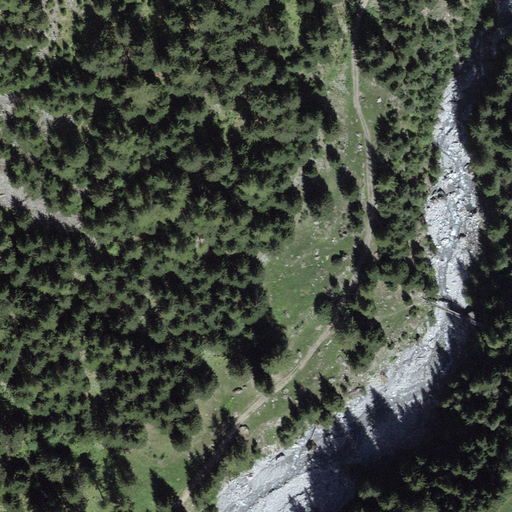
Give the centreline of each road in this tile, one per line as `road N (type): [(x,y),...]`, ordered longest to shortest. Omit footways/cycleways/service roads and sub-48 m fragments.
road 1 (track): [(341,310),(369,239),(368,160),(354,88),(367,0)]
road 2 (track): [(172,511),(237,424),(288,379),(341,310)]
